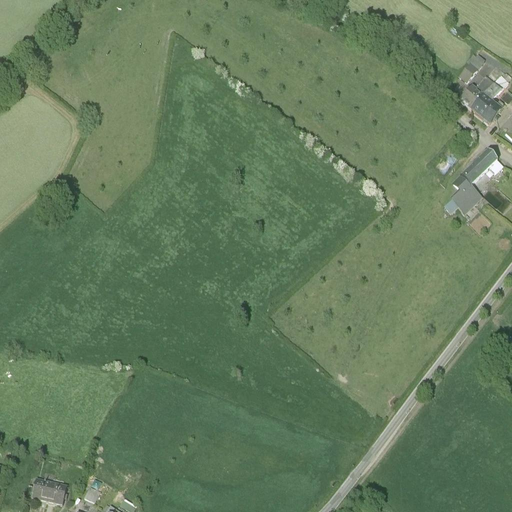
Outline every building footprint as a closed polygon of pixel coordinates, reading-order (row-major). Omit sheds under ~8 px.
[(470,69),(477,75),(483,69),(475,63),(470,69)] [(470,69),(460,81),(467,87),(477,75),(470,69)] [(501,80),(493,88),(501,95),(508,87),(507,86),(503,82),(501,80)] [(486,82),(475,94),(481,99),(482,99),(493,88),(486,82)] [(501,95),(493,88),(482,99),(490,106),(501,95)] [(471,91),(460,104),(471,113),(482,99),(481,99),(475,94),(471,91)] [(490,106),(482,99),(471,113),(489,128),(503,110),(498,106),(495,110),(490,106)] [(488,154),(462,181),(470,189),(489,170),(497,163),(488,154)] [(497,163),(489,170),(490,171),(489,172),(494,177),(503,169),(497,163)] [(470,189),(462,181),(454,189),(462,196),(453,204),(465,215),(473,207),(469,202),(476,195),(470,189)] [(52,487),(36,483),(32,501),(47,505),(52,487)] [(67,490),(52,487),(47,505),(62,509),(67,490)] [(100,496),(90,490),(84,501),(94,506),(100,496)] [(120,508),(127,511),(134,511),(137,508),(124,501),(120,508)]
